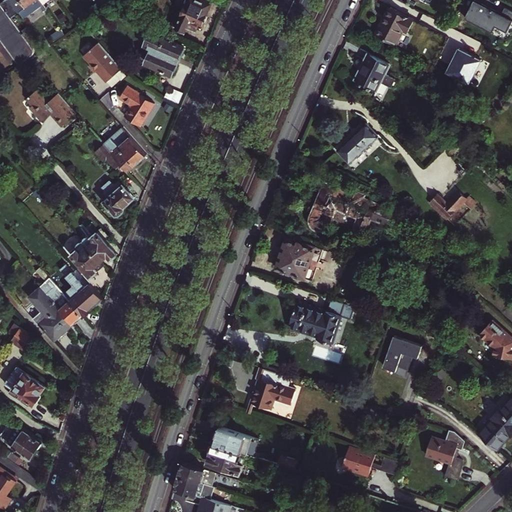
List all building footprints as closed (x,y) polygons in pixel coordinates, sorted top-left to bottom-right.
[(13,18),(20,13),(13,3),(11,0),(4,0),(0,3),(0,47),(12,63),(16,60),(20,65),(21,64),(29,58),(35,54),(35,50),(25,35),(30,31),(27,27),(22,31),(13,18)] [(11,0),(13,3),(20,13),(25,19),(43,5),(39,0),(11,0)] [(201,23),(204,24),(205,23),(207,23),(209,18),(207,16),(212,5),(201,0),(187,0),(186,2),(187,4),(183,14),(181,12),(179,17),(175,15),(171,25),(164,23),(161,30),(183,40),(189,27),(197,31),(201,23)] [(502,14),(475,0),(466,18),(493,32),(496,26),(508,32),(511,22),(511,10),(506,7),(502,14)] [(403,30),(408,32),(415,20),(390,8),(376,35),(396,44),(403,30)] [(101,17),(95,21),(98,25),(104,21),(101,17)] [(154,49),(148,63),(150,64),(150,67),(155,68),(158,68),(173,74),(174,72),(176,72),(178,67),(177,64),(181,56),(183,56),(185,51),(184,48),(185,46),(172,41),(172,42),(153,34),(147,46),(154,49)] [(108,53),(97,41),(82,55),(89,63),(88,65),(94,72),(96,70),(106,81),(121,67),(108,53)] [(447,73),(469,84),(482,59),(459,48),(447,73)] [(392,87),(396,79),(385,74),(390,64),(369,54),(356,81),(378,92),(382,83),(392,87)] [(132,120),(141,126),(155,103),(128,86),(121,97),(130,103),(133,105),(130,109),(126,116),(128,118),(127,119),(131,121),(132,120)] [(43,121),(52,113),(53,112),(64,125),(78,113),(62,95),(59,92),(50,100),(39,88),(29,97),(35,104),(33,106),(31,108),(43,121)] [(35,104),(29,97),(27,99),(33,106),(35,104)] [(63,126),(64,125),(53,112),(52,113),(63,126)] [(367,123),(339,150),(350,163),(379,136),(367,123)] [(129,171),(147,154),(123,127),(104,143),(122,163),(127,170),(129,171)] [(122,163),(104,143),(96,150),(105,160),(107,159),(116,169),(122,163)] [(449,151),(452,154),(458,147),(453,143),(447,149),(449,151)] [(114,183),(111,180),(103,187),(106,190),(106,193),(106,194),(121,212),(126,207),(125,206),(136,197),(125,184),(123,186),(119,182),(117,183),(114,183)] [(346,190),(326,182),(311,219),(310,221),(311,224),(313,228),(315,230),(317,231),(319,232),(322,232),(324,232),(326,230),(328,229),(330,227),(337,210),(358,218),(355,226),(354,228),(355,230),(357,232),(359,233),(362,234),(364,233),(366,231),(378,203),(365,198),(366,195),(348,187),(346,190)] [(42,208),(48,202),(30,183),(22,190),(31,200),(33,198),(42,208)] [(439,194),(432,200),(436,204),(434,206),(448,219),(467,199),(459,191),(448,203),(439,194)] [(89,247),(102,262),(108,256),(111,259),(117,254),(98,232),(92,237),(95,241),(89,247)] [(287,238),(277,268),(313,280),(323,250),(287,238)] [(105,265),(102,262),(89,247),(83,240),(75,248),(77,250),(72,254),(92,276),(105,265)] [(86,286),(67,264),(60,269),(66,276),(93,306),(103,298),(89,283),(86,286)] [(73,297),(70,300),(83,315),(84,316),(94,307),(93,306),(66,276),(60,281),(73,297)] [(56,285),(70,300),(73,297),(60,281),(56,285)] [(71,321),(52,299),(41,287),(30,296),(48,317),(41,323),(55,340),(73,324),(71,321)] [(58,294),(52,299),(71,321),(73,324),(83,315),(70,300),(66,304),(58,294)] [(355,306),(331,298),(327,310),(298,301),(290,324),(308,330),(307,333),(319,336),(318,339),(330,342),(340,314),(351,319),(355,306)] [(511,336),(493,320),(481,334),(486,339),(496,347),(495,355),(511,359),(511,336)] [(14,337),(11,342),(28,354),(37,340),(15,325),(9,333),(14,337)] [(423,345),(395,335),(384,365),(396,369),(399,365),(409,368),(415,351),(420,353),(423,345)] [(290,377),(275,372),(260,367),(257,377),(260,378),(252,402),(272,408),(274,402),(275,400),(291,405),(296,389),(287,386),(288,385),(290,377)] [(46,387),(18,368),(7,385),(14,390),(11,394),(19,400),(21,398),(22,399),(25,399),(26,398),(35,404),(38,404),(42,399),(40,396),(46,387)] [(511,397),(503,408),(501,406),(491,418),(493,419),(480,433),(499,449),(511,435),(511,436),(511,397)] [(215,443),(244,452),(248,454),(254,437),(221,426),(215,443)] [(43,440),(26,428),(18,439),(15,437),(11,444),(31,458),(43,440)] [(455,430),(450,429),(446,439),(432,435),(426,454),(450,462),(446,475),(459,479),(465,461),(464,460),(463,458),(458,457),(461,448),(463,449),(466,440),(455,430)] [(240,462),(244,452),(215,443),(212,444),(210,450),(212,453),(209,461),(210,462),(210,463),(222,467),(223,465),(243,472),(246,463),(240,462)] [(374,462),(377,453),(351,444),(344,466),(370,474),(372,466),(374,462)] [(279,464),(296,469),(299,459),(283,454),(279,464)] [(383,465),(381,469),(396,474),(400,460),(399,460),(385,455),(383,465)] [(179,475),(217,487),(219,487),(223,474),(183,461),(179,475)] [(10,494),(21,478),(1,465),(0,466),(0,504),(6,508),(14,497),(10,494)] [(370,475),(370,474),(344,466),(344,467),(370,475)] [(213,499),(217,487),(179,475),(175,488),(205,497),(213,499)] [(213,499),(205,497),(200,511),(229,511),(231,505),(213,499)]
